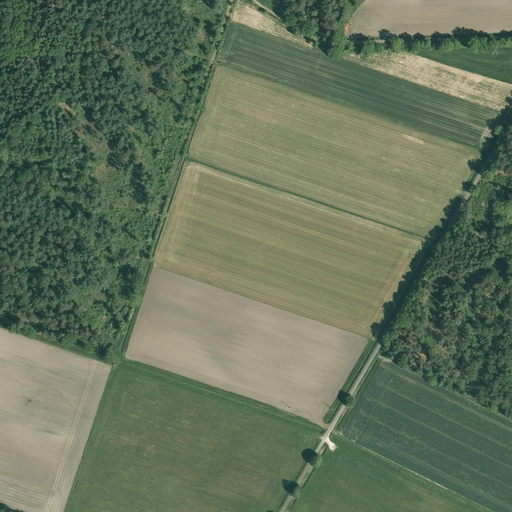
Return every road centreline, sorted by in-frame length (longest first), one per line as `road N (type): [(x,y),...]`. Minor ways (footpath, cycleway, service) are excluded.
road 1 (unclassified): [(511,118),(282,511)]
road 2 (track): [(511,34),(379,37)]
road 3 (track): [(0,303),(116,342)]
